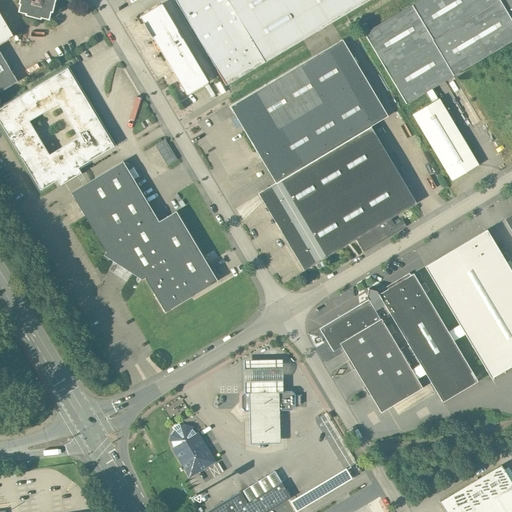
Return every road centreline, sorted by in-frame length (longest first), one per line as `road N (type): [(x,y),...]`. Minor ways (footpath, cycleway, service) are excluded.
road 1 (residential): [(97,0),(284,312)]
road 2 (residential): [(511,180),(284,312)]
road 3 (unknown): [(172,126),(383,0)]
road 4 (residential): [(284,312),(403,511)]
road 5 (residential): [(284,312),(127,405)]
road 6 (secondary): [(0,278),(91,426)]
